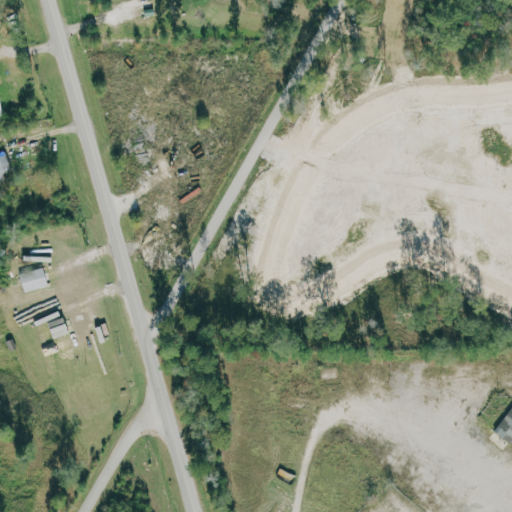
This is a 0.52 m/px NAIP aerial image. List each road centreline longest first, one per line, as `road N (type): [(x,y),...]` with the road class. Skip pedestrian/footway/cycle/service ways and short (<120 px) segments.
road 1 (tertiary): [(199,511),(50,0)]
road 2 (residential): [(148,342),(343,0)]
road 3 (residential): [(87,511),(162,387)]
